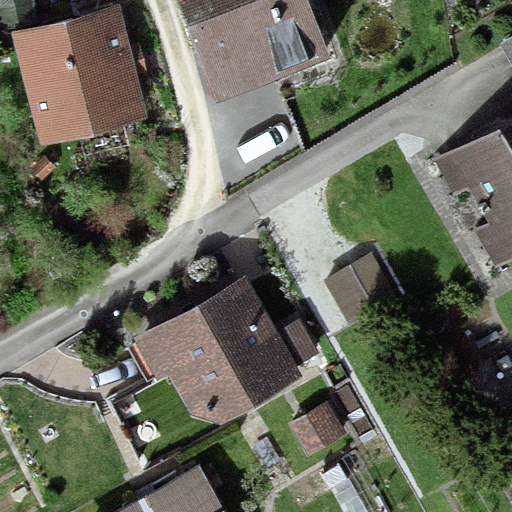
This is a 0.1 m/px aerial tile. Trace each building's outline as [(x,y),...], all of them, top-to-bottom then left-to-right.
[(305,0),(192,0),(218,70),(265,53),(270,67),(323,48),(305,0)] [(81,123),(88,111),(135,99),(112,7),(20,31),(43,123),(53,120),(65,128),(81,123)] [(511,121),(468,146),(483,171),(479,174),(475,186),(482,198),(477,201),(481,209),(487,206),(503,235),(511,230),(511,121)] [(142,336),(161,370),(174,362),(197,402),(221,409),(289,371),(238,281),(142,336)] [(222,511),(198,468),(118,511),(222,511)]
